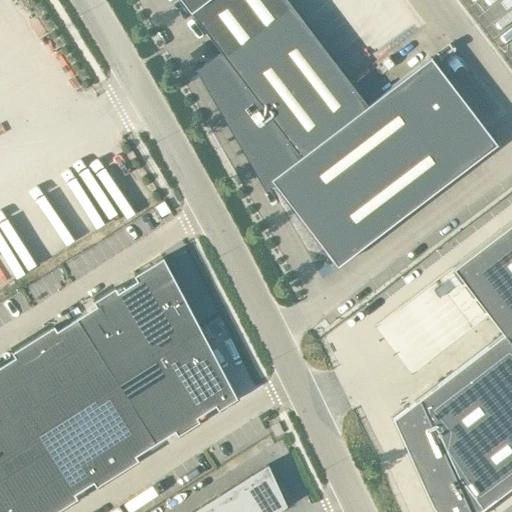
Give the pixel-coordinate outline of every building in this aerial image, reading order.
[(286,0),(179,0),(221,55),(199,71),(265,185),(270,181),(274,186),(336,267),(496,145),(429,58),(367,105),(286,0)] [(501,334),(392,417),(434,511),(474,511),(511,483),(511,221),(451,268),(501,334)] [(0,511),(54,511),(76,499),(73,494),(92,482),(95,487),(137,460),(134,456),(174,431),(176,436),(198,422),(195,417),(214,406),(217,410),(236,398),(162,257),(133,276),(135,280),(117,292),(114,288),(92,301),(95,306),(56,330),(53,326),(11,352),(13,357),(0,365),(0,511)] [(250,511),(275,511),(286,506),(267,464),(234,485),(243,500),(250,511)] [(250,511),(243,500),(234,485),(215,497),(224,511),(250,511)] [(198,511),(224,511),(215,497),(196,509),(198,511)]
